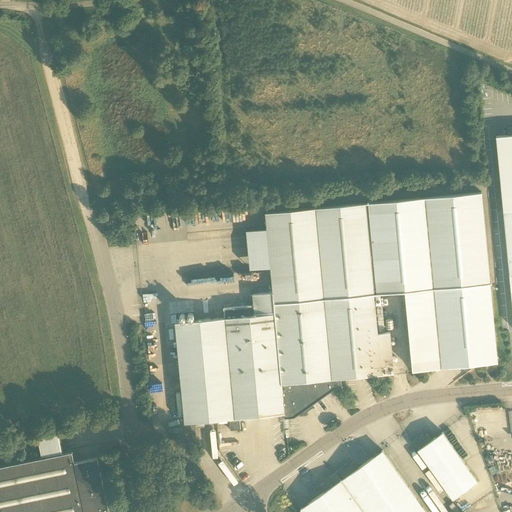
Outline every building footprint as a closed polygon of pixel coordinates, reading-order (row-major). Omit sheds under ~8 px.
[(511,134),(493,137),(504,211),(511,209),(511,134)] [(490,282),(480,191),(264,211),(272,291),(252,293),(253,304),(223,307),(224,317),(175,322),(185,423),(288,413),(284,418),(284,419),(293,418),(294,417),(295,417),(334,389),(335,388),(337,388),(343,388),(343,387),(342,387),(341,378),(394,373),(390,332),(378,333),(374,294),(405,291),(412,370),(441,368),(486,363),(498,362),(490,283),(491,283),(491,282),(490,282)] [(194,277),(195,285),(211,284),(210,276),(194,277)] [(189,299),(186,284),(173,287),(176,302),(189,299)] [(131,334),(125,335),(130,371),(135,370),(131,334)] [(230,430),(241,429),(240,420),(229,421),(230,430)] [(218,449),(215,427),(210,428),(212,447),(213,447),(214,455),(219,454),(218,449)] [(448,440),(442,432),(432,440),(427,434),(425,436),(421,434),(420,435),(416,438),(417,439),(412,442),(418,450),(453,499),(478,481),(472,473),(448,440)] [(426,511),(382,450),(358,468),(354,461),(349,464),(348,462),(341,466),(342,467),(336,472),(364,511),(426,511)] [(73,462),(71,451),(0,465),(0,511),(108,511),(97,458),(73,462)] [(239,490),(245,486),(229,463),(223,467),(239,490)] [(364,511),(336,472),(330,476),(329,475),(323,480),(324,482),(320,485),(325,491),(300,509),(302,511),(364,511)]
